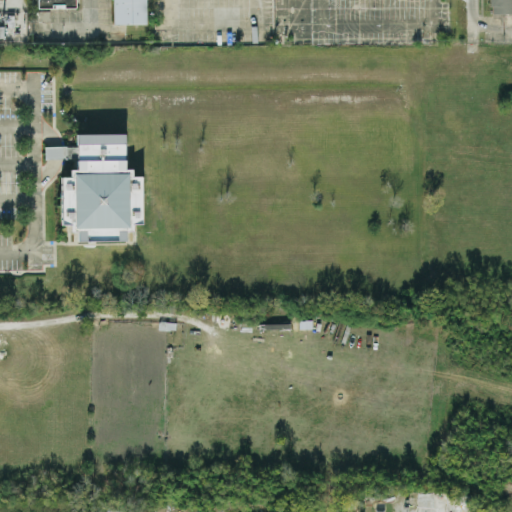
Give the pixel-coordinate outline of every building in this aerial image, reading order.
[(38,0),(38,8),(76,7),(76,0),(38,0)] [(114,23),(113,0),(146,0),(146,23),(114,23)] [(511,0),(489,0),(490,13),(511,12),(511,0)] [(77,240),(126,240),(126,230),(132,230),(132,223),(141,223),(140,175),(132,175),(132,168),(124,168),(124,133),(76,133),(76,146),(45,146),(45,158),(77,158),(77,169),(70,169),(70,176),(61,176),(61,224),(70,224),(71,231),(77,231),(77,240)] [(101,511),(122,511),(123,502),(102,502),(101,511)]
